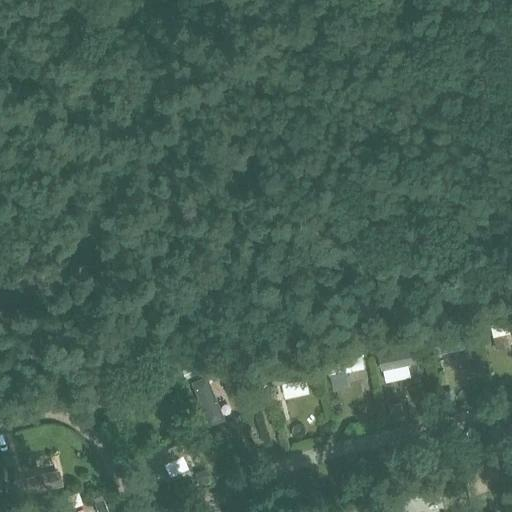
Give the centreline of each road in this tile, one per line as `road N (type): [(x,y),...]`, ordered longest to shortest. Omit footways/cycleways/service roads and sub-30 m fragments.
road 1 (unknown): [(511,408),(275,466),(186,511)]
road 2 (unknown): [(137,511),(99,439),(76,418),(42,411),(0,428)]
